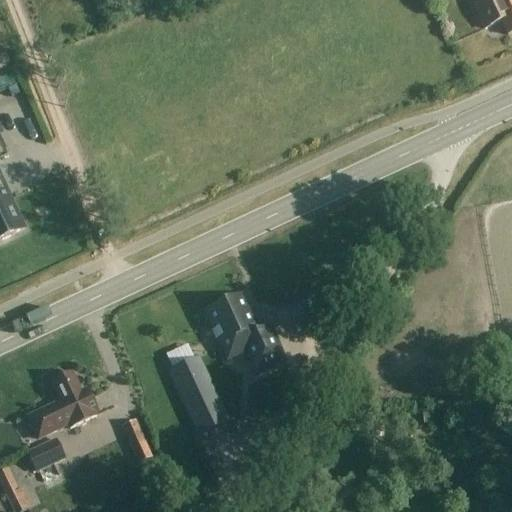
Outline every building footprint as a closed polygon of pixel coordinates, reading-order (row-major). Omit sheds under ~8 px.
[(485,31),(501,23),(507,36),(511,33),(511,0),(478,0),(472,3),(485,31)] [(16,86),(8,90),(11,97),(22,92),(18,84),(16,86)] [(0,178),(0,240),(24,230),(0,178)] [(258,333),(242,296),(205,313),(227,361),(246,352),(256,375),(285,362),(270,328),(258,333)] [(168,372),(197,439),(199,438),(205,435),(231,423),(200,356),(168,372)] [(62,402),(28,418),(39,440),(69,426),(70,430),(97,417),(88,398),(84,400),(72,374),(53,383),(62,402)] [(122,429),(137,464),(151,458),(135,423),(122,429)] [(212,449),(205,435),(199,438),(205,453),(212,449)] [(26,455),(35,474),(64,460),(55,441),(26,455)] [(20,490),(9,469),(0,473),(0,483),(13,511),(24,511),(33,507),(24,488),(20,490)] [(144,475),(159,508),(171,503),(156,469),(144,475)] [(483,501),(482,511),(492,511),(493,501),(483,501)]
